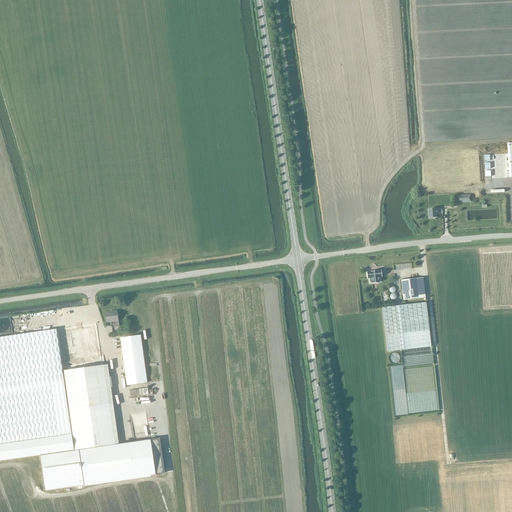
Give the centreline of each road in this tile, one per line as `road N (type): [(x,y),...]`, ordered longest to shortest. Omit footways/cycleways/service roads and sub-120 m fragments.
road 1 (unclassified): [(0,301),(296,259)]
road 2 (tertiary): [(296,259),(258,0)]
road 3 (tertiary): [(331,511),(296,259)]
road 4 (unclassified): [(296,259),(511,236)]
road 5 (unknown): [(89,289),(121,400),(137,405)]
